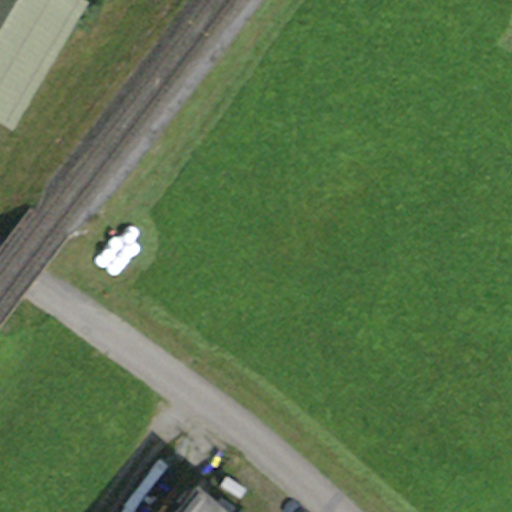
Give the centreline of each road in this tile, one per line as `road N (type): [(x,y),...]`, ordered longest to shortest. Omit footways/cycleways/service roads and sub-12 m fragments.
road 1 (residential): [(336,511),(263,445),(0,254)]
road 2 (track): [(108,511),(192,397)]
